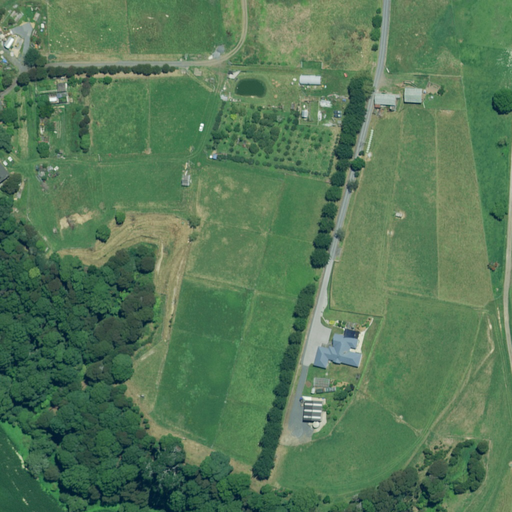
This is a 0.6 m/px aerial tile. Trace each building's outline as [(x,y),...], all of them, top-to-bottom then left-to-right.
[(27,21),(23,18),(27,14),(21,8),(13,15),(16,18),(15,20),(19,24),(21,22),(24,24),(27,21)] [(321,76),(301,76),(301,84),(321,84),(321,76)] [(68,91),(67,83),(58,84),(59,92),(68,91)] [(424,89),(408,89),(407,102),(424,103),(424,89)] [(396,110),(397,105),(397,99),(401,99),(401,96),(398,95),(378,94),(377,108),(381,108),(381,104),(392,105),(392,110),(396,110)] [(0,186),(13,176),(0,160),(0,186)] [(335,361),(335,362),(342,364),(343,362),(360,367),(363,354),(352,351),(353,347),(358,349),(360,340),(356,339),(358,332),(347,329),(345,337),(335,334),(334,338),(336,338),(334,346),(332,346),(331,349),(321,346),(316,365),(328,368),(330,361),(330,359),(335,361)]
